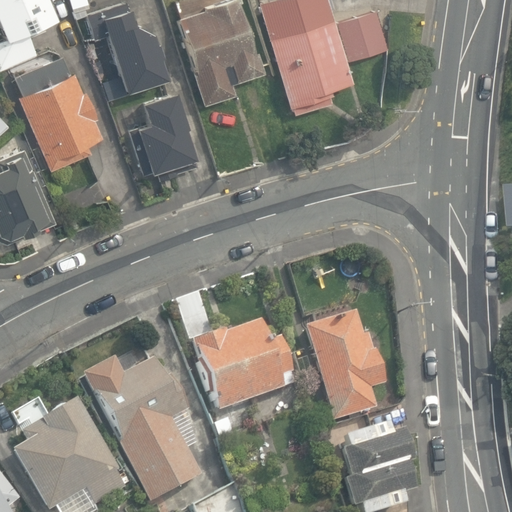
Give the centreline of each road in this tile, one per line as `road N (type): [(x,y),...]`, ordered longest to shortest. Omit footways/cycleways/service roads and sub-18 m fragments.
road 1 (residential): [(0,322),(128,263),(323,197),(383,185),(457,186)]
road 2 (secondary): [(478,511),(460,350),(457,186)]
road 3 (secondary): [(457,186),(475,0)]
